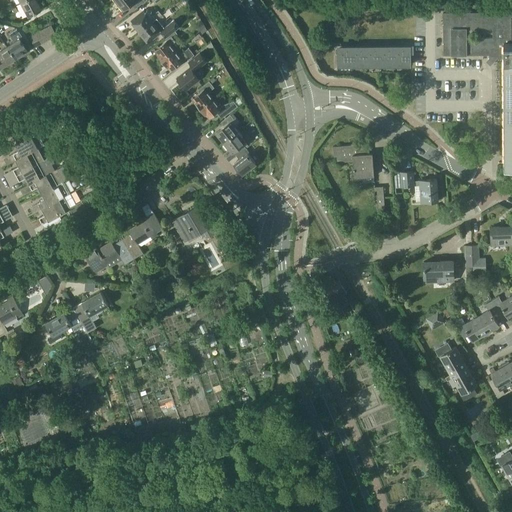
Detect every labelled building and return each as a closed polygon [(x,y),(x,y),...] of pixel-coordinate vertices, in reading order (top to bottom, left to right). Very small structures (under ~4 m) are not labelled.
[(40,9),(34,0),(23,0),(20,2),(27,16),(40,9)] [(116,0),(123,11),(134,3),(137,7),(145,0),(116,0)] [(140,31),(153,21),(156,18),(161,14),(159,10),(153,14),(150,17),(145,11),(132,22),(140,31)] [(489,58),(487,60),(492,64),(497,59),(504,59),(504,72),(504,164),(511,164),(511,11),(443,12),(443,56),(484,55),(487,55),(489,55),(489,58)] [(165,18),(161,14),(156,18),(153,21),(140,31),(148,41),(153,37),(154,38),(160,34),(159,32),(161,31),(166,37),(174,31),(180,26),(174,20),(171,22),(164,28),(160,22),(165,18)] [(46,28),(51,38),(56,35),(51,25),(46,28)] [(6,46),(14,58),(27,49),(19,38),(22,36),(16,27),(8,32),(14,41),(6,46)] [(40,31),(45,41),(51,38),(46,28),(40,31)] [(163,60),(176,50),(169,41),(178,34),(175,30),(175,31),(174,31),(166,37),(166,38),(165,38),(167,41),(155,50),(163,60)] [(35,34),(40,43),(45,41),(40,31),(35,34)] [(40,43),(35,34),(29,37),(34,47),(40,43)] [(0,50),(0,63),(1,66),(14,58),(6,46),(0,50)] [(176,50),(163,60),(170,69),(182,60),(184,62),(195,54),(194,54),(193,52),(189,47),(181,54),(178,50),(176,51),(176,50)] [(337,48),(337,65),(408,64),(411,64),(411,47),(337,48)] [(192,67),(185,72),(178,79),(185,89),(199,78),(194,71),(195,70),(195,71),(208,61),(200,52),(188,61),(192,67)] [(201,108),(213,98),(209,92),(215,87),(212,83),(214,81),(212,78),(198,89),(200,92),(193,98),(201,108)] [(213,98),(201,108),(208,118),(213,114),(214,116),(217,113),(222,118),(243,102),(239,98),(234,101),(234,100),(232,101),(225,104),(221,107),(213,98)] [(216,132),(224,142),(238,132),(233,126),(237,124),(233,119),(236,117),(233,113),(231,115),(230,114),(218,124),(221,128),(216,132)] [(13,153),(16,160),(38,148),(44,144),(38,132),(28,137),(24,130),(14,135),(18,142),(15,144),(19,150),(13,153)] [(151,135),(154,139),(160,135),(157,130),(151,135)] [(238,132),(224,142),(229,148),(228,149),(231,153),(226,157),(229,161),(237,155),(237,156),(247,148),(246,148),(251,145),(250,144),(257,139),(254,137),(248,142),(247,140),(246,141),(245,141),(247,140),(244,137),(243,138),(238,132)] [(67,133),(62,136),(65,141),(70,138),(67,133)] [(357,147),(357,144),(333,146),(333,156),(336,156),(337,162),(353,161),(354,177),(374,176),(372,153),(369,153),(368,146),(357,147)] [(38,148),(16,160),(19,165),(13,169),(16,175),(45,160),(44,159),(38,148)] [(249,152),(247,148),(237,156),(240,159),(234,163),(243,175),(250,169),(250,170),(256,166),(255,165),(257,163),(248,152),(249,152)] [(51,156),(44,159),(45,160),(16,175),(19,181),(26,178),(29,184),(57,169),(58,168),(51,156)] [(38,187),(42,193),(64,181),(57,169),(29,184),(32,190),(38,187)] [(401,172),(401,176),(395,176),(395,187),(420,185),(421,201),(438,200),(436,178),(420,180),(414,180),(413,171),(401,172)] [(39,202),(42,208),(70,193),(64,181),(42,193),(45,199),(39,202)] [(378,208),(385,208),(383,186),(374,187),(374,191),(377,191),(377,195),(378,208)] [(59,215),(69,210),(71,215),(86,207),(82,200),(76,203),(70,193),(42,208),(45,214),(39,217),(46,230),(62,221),(59,215)] [(185,241),(199,233),(202,238),(207,236),(208,237),(217,232),(208,216),(203,219),(195,206),(172,219),(185,241)] [(123,238),(134,258),(143,253),(138,243),(150,236),(151,238),(158,234),(157,232),(163,228),(154,212),(141,220),(142,222),(129,230),(131,233),(123,238)] [(511,225),(491,226),(491,245),(511,243),(511,225)] [(125,264),(134,258),(123,238),(113,244),(111,240),(98,249),(97,246),(91,250),(102,268),(108,264),(107,262),(119,254),(125,264)] [(474,266),(473,245),(465,245),(466,266),(474,266)] [(424,261),(425,282),(454,280),(453,260),(424,261)] [(46,275),(38,280),(47,295),(52,285),(46,275)] [(333,300),(336,297),(342,308),(349,304),(343,293),(346,292),(339,279),(335,282),(333,277),(323,283),(324,284),(320,286),(326,296),(329,294),(333,300)] [(93,320),(90,315),(109,304),(101,291),(82,302),(81,303),(84,308),(77,312),(84,325),(93,320)] [(0,336),(8,331),(4,324),(17,317),(24,314),(13,295),(7,298),(8,301),(0,305),(0,336)] [(499,296),(492,300),(502,317),(507,314),(509,318),(511,315),(511,295),(502,301),(499,296)] [(488,310),(477,316),(486,332),(499,325),(496,320),(502,317),(492,300),(485,304),(488,310)] [(52,335),(47,337),(47,339),(49,343),(51,344),(62,338),(62,336),(60,331),(71,325),(75,331),(84,325),(77,312),(74,307),(45,322),(52,335)] [(451,312),(448,307),(443,311),(446,315),(451,312)] [(438,310),(431,314),(438,326),(445,322),(438,310)] [(477,316),(465,323),(462,317),(454,322),(464,338),(470,335),(472,340),(486,332),(477,316)] [(441,356),(451,374),(466,365),(456,346),(451,349),(448,342),(435,349),(439,357),(441,356)] [(18,367),(24,364),(26,363),(21,355),(13,360),(18,367)] [(477,384),(466,365),(451,374),(461,393),(460,393),(464,401),(477,393),(473,386),(477,384)] [(511,381),(511,377),(505,365),(491,373),(494,378),(488,381),(497,398),(505,393),(502,387),(511,381)] [(478,431),(472,435),(475,440),(481,437),(478,431)] [(502,465),(511,481),(511,454),(510,451),(496,458),(501,465),(502,465)]
